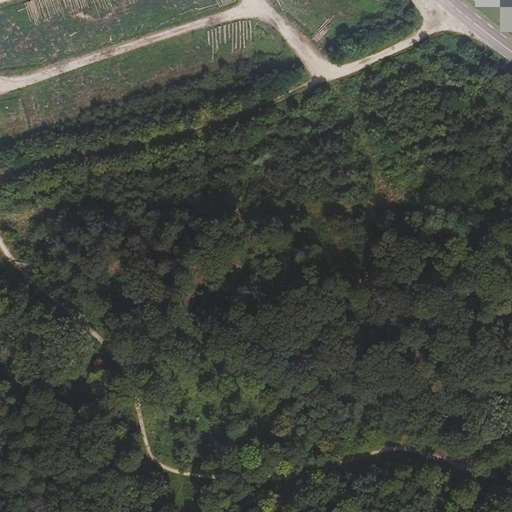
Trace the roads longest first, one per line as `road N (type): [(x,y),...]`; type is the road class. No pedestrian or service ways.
road 1 (track): [(0,182),(281,101),(400,43),(452,5)]
road 2 (track): [(147,461),(211,475),(284,478),(392,449),(511,484)]
road 3 (track): [(0,241),(118,362),(145,421),(147,461)]
